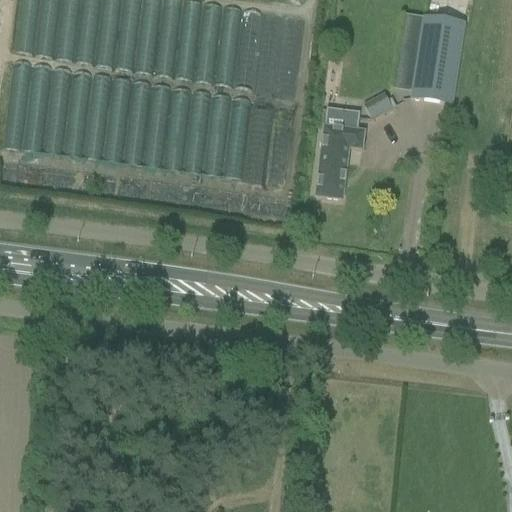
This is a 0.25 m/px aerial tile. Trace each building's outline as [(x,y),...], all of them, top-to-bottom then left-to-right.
[(20,0),(14,56),(31,59),(38,0),(20,0)] [(40,0),(34,59),(51,62),(58,0),(40,0)] [(60,0),(54,63),(71,66),(78,0),(60,0)] [(81,0),(74,66),(91,69),(98,0),(81,0)] [(101,0),(94,69),(111,72),(119,0),(101,0)] [(122,0),(114,73),(131,75),(139,0),(122,0)] [(152,0),(142,0),(134,76),(151,79),(160,1),(152,0)] [(163,2),(154,79),(171,82),(180,4),(163,2)] [(182,5),(173,82),(191,85),(200,8),(182,5)] [(202,8),(193,86),(210,89),(219,11),(202,8)] [(222,11),(213,89),(231,92),(239,14),(222,11)] [(242,15),(233,92),(251,95),(260,17),(242,15)] [(409,102),(451,109),(463,28),(422,22),(409,102)] [(13,66),(2,153),(19,155),(29,68),(13,66)] [(32,69),(22,155),(39,158),(49,72),(32,69)] [(52,72),(42,158),(59,160),(69,75),(52,72)] [(72,76),(62,161),(80,163),(89,78),(72,76)] [(92,79),(82,163),(99,166),(109,82),(92,79)] [(111,82),(101,166),(119,168),(129,85),(111,82)] [(131,85),(122,169),(139,171),(149,88),(131,85)] [(151,89),(141,171),(159,174),(169,92),(151,89)] [(172,92),(162,174),(179,176),(189,95),(172,92)] [(191,95),(182,177),(199,179),(209,98),(191,95)] [(212,99),(202,179),(219,181),(229,102),(212,99)] [(369,121),(390,112),(385,99),(364,107),(369,121)] [(232,102),(222,182),(239,184),(249,105),(232,102)] [(316,181),(314,201),(340,205),(343,185),(344,170),(346,153),(360,154),(362,136),(355,135),(358,117),(325,112),(322,131),(320,149),(318,167),(318,166),(316,181)]
